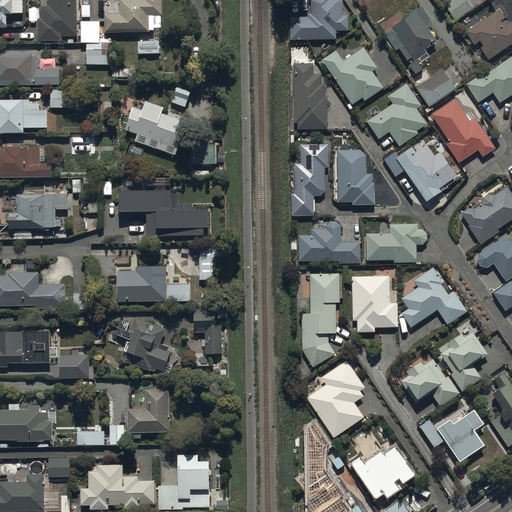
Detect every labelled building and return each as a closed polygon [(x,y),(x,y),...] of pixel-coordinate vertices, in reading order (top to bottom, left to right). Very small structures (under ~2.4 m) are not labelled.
[(0,0),(0,28),(7,28),(7,27),(23,26),(29,20),(28,0),(0,0)] [(78,37),(76,0),(48,0),(48,6),(40,6),(41,19),(37,19),(38,42),(63,41),(63,38),(78,37)] [(105,15),(106,33),(149,32),(149,31),(153,31),(153,15),(163,15),(162,0),(119,0),(119,14),(105,15)] [(290,17),(291,40),(337,39),(337,31),(349,31),(349,15),(343,15),(343,1),(342,0),(307,0),(308,17),(290,17)] [(474,10),(467,0),(450,0),(447,2),(459,20),(474,10)] [(438,42),(428,28),(434,24),(423,6),(416,11),(414,8),(379,33),(392,51),(395,49),(396,51),(399,49),(415,74),(423,69),(420,64),(431,57),(426,50),(438,42)] [(500,9),(480,22),(476,15),(468,20),(467,18),(460,23),(475,44),(480,41),(483,46),(480,47),(488,60),(511,45),(511,46),(511,21),(508,24),(504,18),(506,17),(500,9)] [(100,21),(81,21),(81,31),(79,31),(79,35),(81,35),(81,43),(87,43),(100,43),(100,21)] [(159,41),(138,41),(138,55),(160,54),(159,41)] [(101,44),(87,43),(87,65),(110,65),(110,51),(101,51),(101,44)] [(336,50),(322,60),(352,105),(363,97),(365,101),(384,89),(373,71),(378,68),(365,48),(344,62),(336,50)] [(33,53),(0,52),(0,85),(60,85),(60,67),(45,67),(45,71),(38,71),(38,56),(33,56),(33,53)] [(467,85),(479,102),(493,93),(501,103),(511,95),(511,56),(484,75),(484,74),(467,85)] [(328,96),(326,96),(326,84),(322,84),(322,74),(314,74),(314,63),(292,63),(292,130),(328,130),(328,96)] [(411,81),(416,88),(429,107),(456,88),(442,69),(431,77),(426,70),(411,81)] [(393,104),(367,122),(379,140),(390,133),(400,147),(418,134),(417,133),(428,125),(417,109),(423,105),(407,83),(388,96),(393,104)] [(73,90),(51,90),(51,108),(73,108),(73,90)] [(0,133),(24,133),(24,128),(48,128),(48,111),(40,111),(40,103),(30,103),(30,100),(0,99),(0,133)] [(432,114),(450,141),(446,144),(458,162),(477,150),(483,158),(496,149),(476,117),(470,121),(456,99),(432,114)] [(133,106),(125,130),(178,148),(187,122),(162,113),(163,107),(145,101),(142,110),(133,106)] [(95,133),(71,133),(71,155),(95,155),(95,133)] [(217,164),(217,138),(193,138),(194,165),(217,164)] [(328,144),(300,145),(300,163),(295,163),(295,194),(291,194),(291,216),(314,216),(314,196),(321,196),(326,191),(325,167),(329,167),(328,144)] [(40,146),(5,146),(5,150),(0,150),(0,177),(52,178),(52,164),(40,164),(40,146)] [(396,176),(405,170),(426,201),(449,187),(447,184),(457,177),(441,151),(434,156),(428,146),(418,152),(414,146),(398,156),(396,152),(385,159),(396,176)] [(337,150),(338,202),(353,201),(353,205),(375,205),(375,183),(372,183),(372,174),(367,174),(367,155),(360,149),(337,150)] [(500,232),(499,230),(511,220),(511,192),(507,186),(494,195),(489,194),(483,199),(483,204),(475,209),(469,208),(462,213),(471,225),(470,225),(482,244),(500,232)] [(110,205),(109,191),(101,191),(101,205),(110,205)] [(171,191),(120,191),(120,212),(147,212),(147,235),(204,235),(204,228),(209,228),(209,211),(172,211),(171,191)] [(69,194),(17,194),(17,213),(9,213),(10,228),(61,227),(61,219),(57,219),(57,210),(69,210),(69,194)] [(312,236),(299,236),(299,261),(339,260),(339,264),(361,264),(360,242),(342,243),(341,226),(337,221),(330,221),(326,227),(326,229),(312,229),(312,236)] [(418,224),(390,224),(390,233),(367,233),(367,260),(394,260),(394,263),(417,263),(417,245),(423,245),(427,241),(427,233),(423,229),(418,229),(418,224)] [(511,239),(510,241),(506,235),(478,255),(477,261),(481,266),(488,267),(494,263),(507,282),(511,278),(511,239)] [(223,280),(223,244),(199,244),(200,281),(223,280)] [(136,272),(117,271),(117,301),(189,301),(189,285),(168,284),(168,267),(136,267),(136,272)] [(402,313),(412,327),(438,310),(448,325),(468,312),(455,291),(450,295),(442,284),(444,283),(434,267),(414,280),(419,287),(401,298),(408,309),(402,313)] [(39,272),(9,273),(9,276),(0,276),(0,306),(36,306),(36,309),(66,309),(66,285),(39,285),(39,272)] [(310,274),(310,313),(303,314),(303,349),(314,367),(335,354),(329,342),(329,334),(337,334),(337,303),(340,303),(340,274),(310,274)] [(352,277),(353,321),(358,321),(358,332),(375,332),(375,328),(398,327),(398,303),(390,303),(390,276),(352,277)] [(511,281),(494,293),(506,310),(511,306),(511,281)] [(223,354),(222,323),(216,323),(216,309),(194,309),(194,333),(206,333),(206,354),(223,354)] [(166,329),(135,317),(127,339),(131,341),(124,361),(149,371),(151,367),(163,372),(171,351),(169,351),(170,347),(160,344),(166,329)] [(51,363),(50,331),(7,331),(7,332),(0,332),(0,367),(8,367),(8,364),(51,363)] [(450,348),(441,354),(454,372),(451,374),(462,392),(482,379),(473,365),(489,355),(474,332),(465,338),(462,334),(447,343),(450,348)] [(421,362),(407,371),(410,376),(401,382),(415,404),(432,393),(441,407),(461,394),(449,376),(446,378),(434,359),(424,366),(421,362)] [(348,360),(321,377),(326,385),(307,397),(333,438),(364,418),(354,402),(365,396),(362,390),(365,388),(348,360)] [(511,384),(504,372),(494,379),(501,390),(494,394),(501,404),(496,407),(501,415),(490,422),(507,448),(511,444),(511,384)] [(170,432),(169,389),(146,390),(146,410),(127,410),(128,434),(170,432)] [(9,410),(0,410),(0,440),(18,441),(18,442),(40,442),(40,441),(53,441),(53,420),(49,420),(49,410),(41,411),(40,405),(28,405),(28,410),(20,410),(20,403),(9,403),(9,410)] [(486,446),(475,430),(486,424),(476,409),(455,423),(452,419),(436,430),(429,420),(419,427),(433,448),(446,440),(460,462),(486,446)] [(95,431),(77,431),(77,445),(105,445),(105,419),(95,419),(95,431)] [(124,445),(124,425),(109,425),(109,445),(124,445)] [(345,462),(329,439),(311,451),(327,474),(345,462)] [(417,475),(398,446),(385,455),(382,451),(366,461),(363,455),(352,462),(377,499),(385,495),(387,499),(407,486),(405,483),(417,475)] [(179,485),(159,486),(159,510),(183,510),(183,507),(211,507),(211,461),(199,461),(199,455),(179,455),(179,485)] [(70,459),(49,459),(49,476),(70,476),(70,459)] [(123,465),(97,465),(97,471),(88,471),(88,488),(81,488),(81,506),(90,506),(90,510),(109,510),(109,505),(124,505),(124,509),(141,509),(141,505),(155,505),(155,481),(138,481),(138,476),(123,476),(123,465)] [(0,511),(45,511),(45,474),(26,474),(26,482),(0,482),(0,511)] [(314,490),(321,500),(303,511),(347,511),(342,503),(346,501),(339,489),(338,489),(331,479),(314,490)] [(409,511),(401,498),(380,511),(409,511)]
